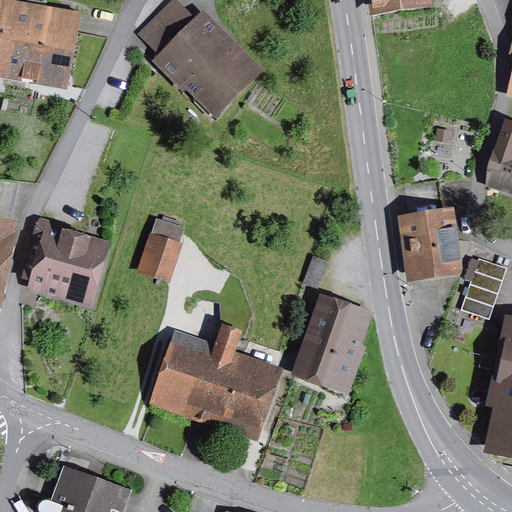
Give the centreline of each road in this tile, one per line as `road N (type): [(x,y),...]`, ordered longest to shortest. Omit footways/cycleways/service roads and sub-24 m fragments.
road 1 (secondary): [(343,0),(400,364),(440,452),(472,491)]
road 2 (unclassified): [(316,511),(31,412)]
